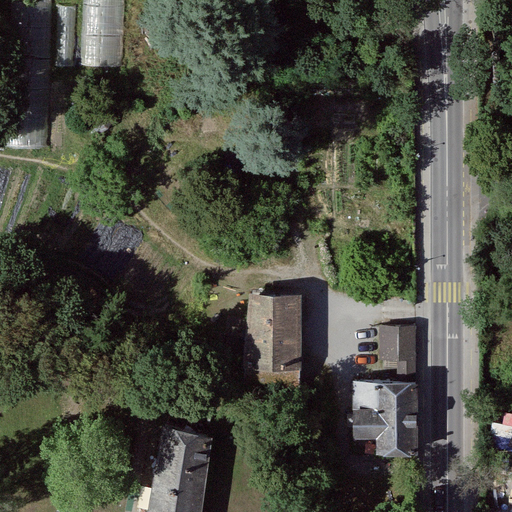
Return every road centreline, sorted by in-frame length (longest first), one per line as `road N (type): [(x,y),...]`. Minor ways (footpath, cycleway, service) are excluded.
road 1 (primary): [(448,511),(447,194)]
road 2 (primary): [(447,194),(444,0)]
